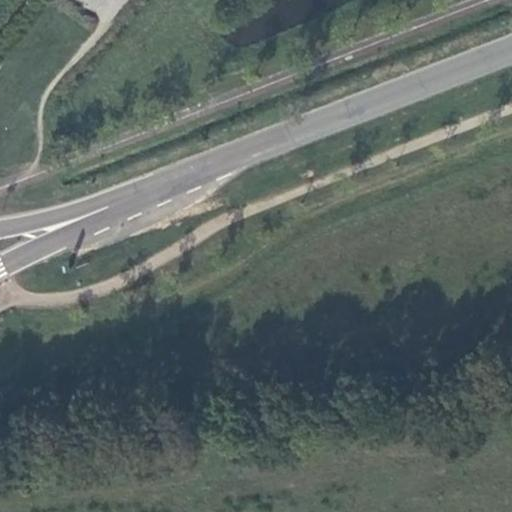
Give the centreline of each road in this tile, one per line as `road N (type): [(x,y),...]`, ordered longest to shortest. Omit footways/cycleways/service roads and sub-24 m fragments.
road 1 (tertiary): [(511,49),(226,159)]
road 2 (tertiary): [(0,269),(226,159)]
road 3 (tertiary): [(226,159),(0,230)]
